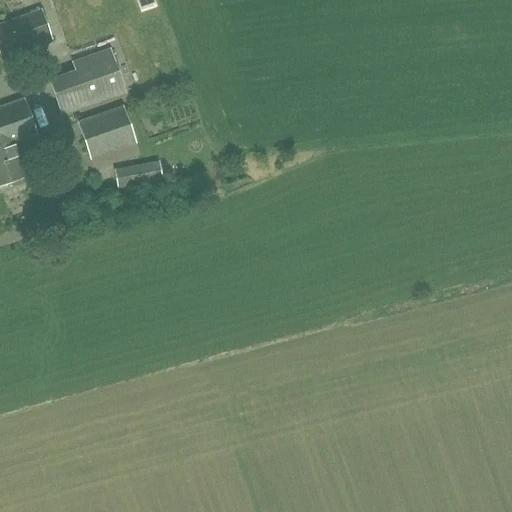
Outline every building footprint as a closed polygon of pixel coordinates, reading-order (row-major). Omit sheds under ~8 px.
[(42,11),(4,24),(13,51),(51,37),(42,11)] [(75,70),(48,79),(61,115),(125,92),(110,50),(73,63),(75,70)] [(0,185),(9,182),(10,186),(14,188),(24,184),(25,180),(24,177),(27,176),(15,141),(35,134),(23,100),(0,108),(0,185)] [(90,157),(135,142),(123,108),(78,124),(90,157)] [(126,189),(133,188),(170,181),(166,162),(122,170),(126,189)]
